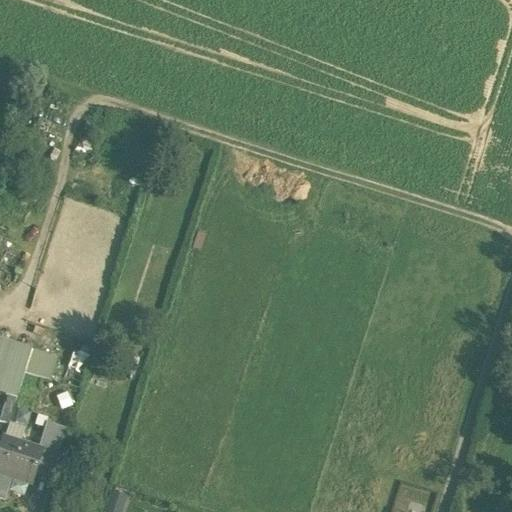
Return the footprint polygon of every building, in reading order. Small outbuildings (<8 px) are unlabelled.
[(0,395),(8,397),(16,400),(24,374),(30,353),(0,343),(0,395)] [(54,360),(30,353),(24,374),(48,381),(54,360)] [(0,423),(7,426),(16,400),(8,397),(0,422),(0,423)] [(65,431),(46,424),(37,451),(42,453),(39,463),(53,468),(65,431)] [(37,451),(1,439),(0,442),(0,475),(13,480),(32,486),(39,463),(42,453),(37,451)] [(0,502),(5,504),(13,480),(0,475),(0,502)] [(122,511),(128,498),(112,491),(103,511),(122,511)]
